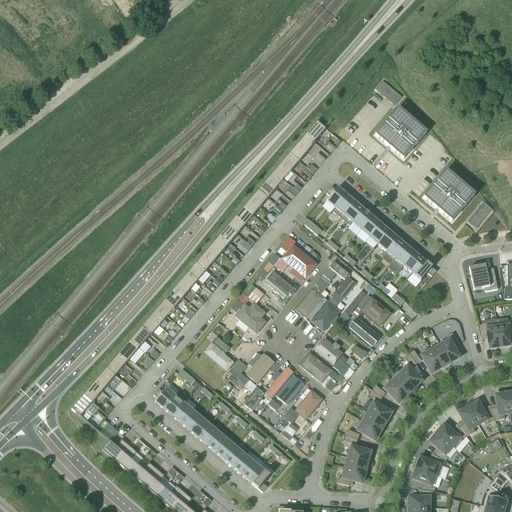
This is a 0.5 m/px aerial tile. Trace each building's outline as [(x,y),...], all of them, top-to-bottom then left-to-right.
[(398,96),(395,93),(391,90),(388,88),(385,85),(382,82),(378,86),(375,90),(378,93),(381,96),(384,99),(388,101),(391,104),(394,107),(398,103),(401,98),(398,96)] [(426,134),(397,110),(375,136),(386,145),(385,146),(392,152),(393,151),(403,160),(426,134)] [(305,136),(314,144),(326,130),(317,122),(305,136)] [(297,145),(307,154),(315,144),(314,144),(305,136),(297,145)] [(289,154),(299,163),(307,154),(297,145),(289,154)] [(281,163),(291,172),(299,163),(289,154),(281,163)] [(274,173),(284,181),(291,172),(281,163),(274,173)] [(474,196),(446,172),(423,198),(434,208),(441,214),(452,223),(474,196)] [(276,190),(284,181),(274,173),(266,182),(276,190)] [(276,190),(266,182),(258,191),(268,199),(276,190)] [(332,212),(332,213),(346,196),(338,189),(335,191),(331,188),(325,194),(330,198),(326,202),(335,209),(332,212)] [(250,200),(260,208),(268,199),(258,191),(250,200)] [(337,212),(344,217),(355,203),(346,196),(332,213),(335,215),(337,212)] [(243,209),(253,218),(260,208),(250,200),(243,209)] [(344,217),(352,224),(364,211),(355,203),(344,217)] [(483,221),(486,217),(489,214),(491,211),(487,207),(483,204),(480,207),(478,210),(475,213),(472,217),(470,220),(467,223),(471,227),(475,230),(478,227),(481,224),(483,221)] [(235,218),(245,227),(253,218),(243,209),(235,218)] [(352,224),(361,231),(372,218),(364,211),(352,224)] [(237,236),(245,227),(235,218),(227,227),(237,236)] [(361,231),(369,239),(381,225),(372,218),(361,231)] [(314,234),(318,229),(309,221),(305,226),(314,234)] [(369,239),(378,246),(389,232),(381,225),(369,239)] [(259,230),(263,234),(267,230),(262,226),(259,230)] [(237,236),(227,227),(219,237),(229,245),(237,236)] [(378,246),(386,253),(398,240),(389,232),(378,246)] [(211,246),(221,254),(229,245),(219,237),(211,246)] [(292,243),(288,240),(284,245),(288,248),(292,243)] [(386,253),(395,260),(406,247),(398,240),(386,253)] [(316,266),(292,245),(281,258),(306,278),(316,266)] [(211,246),(204,255),(214,263),(221,254),(211,246)] [(395,260),(403,268),(415,254),(406,247),(395,260)] [(412,275),(423,262),(415,254),(403,268),(412,275)] [(214,263),(204,255),(196,264),(206,272),(214,263)] [(268,264),(273,268),(280,260),(275,256),(268,264)] [(421,282),(427,275),(432,278),(436,273),(423,262),(412,275),(421,282)] [(349,275),(334,263),(329,269),(344,281),(349,275)] [(188,273),(198,282),(206,272),(196,264),(188,273)] [(498,291),(493,270),(486,271),(485,266),(469,269),(474,291),(485,289),(485,293),(498,291)] [(256,280),(261,284),(268,275),(263,271),(256,280)] [(326,272),(320,280),(327,286),(333,278),(326,272)] [(188,273),(180,282),(190,291),(198,282),(188,273)] [(272,273),(265,282),(285,299),(292,290),(272,273)] [(320,280),(316,286),(324,292),(328,287),(327,286),(320,280)] [(190,291),(180,282),(173,291),(183,300),(190,291)] [(339,305),(343,300),(338,296),(342,292),(344,293),(348,288),(343,283),(335,293),(331,298),(339,305)] [(311,289),(294,311),(306,321),(324,299),(311,289)] [(165,301),(175,309),(183,300),(173,291),(165,301)] [(230,310),(236,314),(242,306),(248,299),(243,295),(237,302),(230,310)] [(360,295),(354,302),(351,305),(355,309),(362,301),(364,298),(360,295)] [(405,303),(395,295),(391,300),(400,308),(405,303)] [(370,297),(359,310),(381,328),(392,314),(370,297)] [(167,318),(175,309),(165,301),(157,310),(167,318)] [(272,321),(247,301),(242,308),(267,328),(272,321)] [(324,332),(340,313),(328,303),(312,323),(324,332)] [(350,319),(348,318),(355,309),(351,305),(344,314),(339,319),(338,321),(344,326),(350,319)] [(157,310),(149,319),(159,327),(167,318),(157,310)] [(362,317),(354,328),(372,343),(381,333),(362,317)] [(159,327),(149,319),(142,328),(151,336),(159,327)] [(511,321),(502,323),(503,327),(497,328),(501,348),(511,347),(510,335),(511,334),(511,321)] [(490,350),(501,348),(497,328),(491,329),(491,325),(480,326),(482,339),(488,338),(490,350)] [(151,336),(142,328),(130,342),(139,350),(145,342),(151,336)] [(430,337),(427,331),(421,334),(424,340),(430,337)] [(453,349),(459,346),(452,335),(447,338),(449,342),(440,347),(450,366),(451,366),(450,364),(459,359),(453,349)] [(323,338),(312,352),(331,366),(341,353),(323,338)] [(139,350),(130,342),(118,355),(127,363),(133,357),(139,350)] [(233,363),(211,346),(205,354),(228,371),(233,363)] [(363,357),(367,351),(358,347),(355,352),(363,357)] [(450,366),(440,347),(431,352),(441,371),(450,366)] [(154,352),(151,356),(155,360),(159,356),(154,352)] [(409,355),(416,365),(421,362),(414,352),(409,355)] [(441,371),(431,352),(421,357),(431,375),(440,370),(441,371)] [(127,363),(118,355),(107,369),(116,377),(122,369),(127,363)] [(245,376),(256,385),(274,364),(263,355),(245,376)] [(310,355),(300,367),(323,386),(333,374),(310,355)] [(404,359),(411,369),(416,365),(409,355),(404,359)] [(332,368),(338,373),(345,365),(348,361),(342,356),(332,368)] [(348,361),(345,365),(350,369),(354,365),(355,363),(350,359),(348,361)] [(238,362),(232,369),(241,376),(247,369),(238,362)] [(388,369),(382,364),(378,368),(383,374),(388,369)] [(338,373),(343,378),(343,377),(350,369),(345,365),(338,373)] [(265,393),(272,399),(292,374),(286,368),(265,393)] [(421,382),(407,368),(399,376),(415,391),(414,390),(421,382)] [(116,377),(107,369),(95,383),(104,391),(109,385),(116,377)] [(229,373),(237,380),(241,376),(232,369),(229,373)] [(178,375),(187,383),(191,379),(182,371),(178,375)] [(244,387),(232,376),(228,380),(241,391),(244,387)] [(241,376),(237,380),(237,381),(245,388),(249,383),(241,376)] [(415,391),(399,376),(392,383),(407,398),(415,391)] [(292,378),(275,398),(283,404),(300,384),(292,378)] [(332,380),(325,389),(331,393),(337,385),(332,380)] [(104,391),(95,383),(83,397),(99,410),(100,410),(93,404),(104,391)] [(407,398),(392,383),(384,390),(398,405),(406,397),(407,398)] [(232,388),(228,384),(224,389),(228,392),(232,388)] [(376,387),(372,392),(382,400),(385,395),(376,387)] [(252,393),(260,400),(261,400),(265,395),(257,388),(252,393)] [(291,409),(304,421),(322,402),(308,389),(291,409)] [(164,411),(178,394),(175,397),(167,390),(163,394),(159,390),(153,397),(158,400),(155,403),(164,411)] [(382,400),(372,392),(368,397),(378,404),(382,400)] [(184,405),(187,402),(178,394),(164,411),(173,418),(184,404),(184,405)] [(489,407),(494,422),(505,421),(504,416),(510,415),(506,395),(495,397),(497,409),(490,410),(489,407)] [(93,418),(99,410),(83,397),(71,411),(80,418),(86,412),(93,418)] [(272,401),(268,406),(276,413),(280,408),(272,401)] [(468,409),(478,426),(483,423),(485,427),(494,422),(489,407),(490,410),(484,414),(478,403),(468,409)] [(181,425),(193,412),(184,405),(184,404),(173,418),(181,425)] [(374,404),(368,414),(387,425),(387,424),(386,423),(391,414),(374,404)] [(108,417),(113,411),(109,407),(104,413),(108,417)] [(478,426),(468,409),(458,414),(464,425),(458,429),(456,426),(466,438),(475,433),(473,429),(478,426)] [(201,419),(193,412),(181,425),(190,432),(201,419)] [(296,421),(287,414),(283,419),(291,426),(296,421)] [(368,414),(363,423),(382,434),(387,425),(368,414)] [(210,426),(201,419),(190,432),(198,440),(210,426)] [(284,429),(289,424),(283,419),(279,424),(284,429)] [(363,423),(357,432),(375,442),(380,433),(381,434),(382,434),(363,423)] [(108,425),(100,434),(105,439),(113,429),(108,425)] [(218,433),(210,426),(198,440),(207,447),(218,433)] [(462,442),(463,443),(466,438),(456,426),(458,429),(453,434),(444,426),(437,435),(453,449),(455,451),(462,442)] [(346,437),(358,442),(360,436),(348,431),(346,437)] [(297,442),(284,432),(281,435),(294,446),(297,442)] [(227,441),(218,433),(207,447),(215,454),(227,441)] [(448,459),(446,457),(453,449),(437,435),(430,443),(439,451),(434,457),(431,455),(445,463),(448,459)] [(343,442),(355,447),(358,442),(346,437),(343,442)] [(102,451),(116,463),(129,447),(122,441),(116,448),(109,442),(102,451)] [(235,448),(227,441),(215,454),(224,461),(235,448)] [(497,441),(493,444),(497,451),(501,448),(497,441)] [(129,447),(116,463),(129,475),(137,466),(131,461),(137,454),(129,447)] [(244,455),(235,448),(224,461),(232,469),(244,455)] [(369,464),(368,464),(370,453),(351,448),(348,459),(369,465),(369,464)] [(252,462),(244,455),(232,469),(241,476),(252,462)] [(414,469),(416,470),(436,478),(439,478),(442,468),(443,468),(445,463),(431,455),(434,457),(431,464),(418,459),(414,469)] [(369,465),(348,459),(345,469),(366,474),(369,465)] [(261,470),(252,462),(241,476),(250,483),(261,470)] [(137,466),(129,475),(143,487),(157,471),(149,464),(143,471),(137,466)] [(511,466),(501,472),(492,483),(501,491),(508,483),(509,482),(511,488),(511,466)] [(175,473),(171,469),(167,474),(172,478),(175,473)] [(366,474),(345,469),(343,479),(338,478),(337,484),(349,487),(350,482),(362,485),(365,474),(366,475),(366,474)] [(270,477),(261,470),(250,483),(263,494),(267,489),(263,485),(270,477)] [(433,487),(436,478),(416,470),(412,480),(424,484),(421,491),(434,493),(435,488),(433,487)] [(157,471),(143,487),(157,498),(165,489),(159,484),(164,477),(157,471)] [(483,494),(480,508),(495,511),(505,511),(508,503),(495,499),(495,498),(501,491),(492,483),(483,494)] [(157,498),(171,510),(184,494),(177,487),(171,494),(165,489),(157,498)] [(434,493),(421,491),(418,491),(421,492),(421,499),(406,499),(406,510),(429,510),(429,499),(434,499),(434,493)] [(192,500),(184,494),(171,510),(173,511),(191,511),(186,507),(192,500)]
